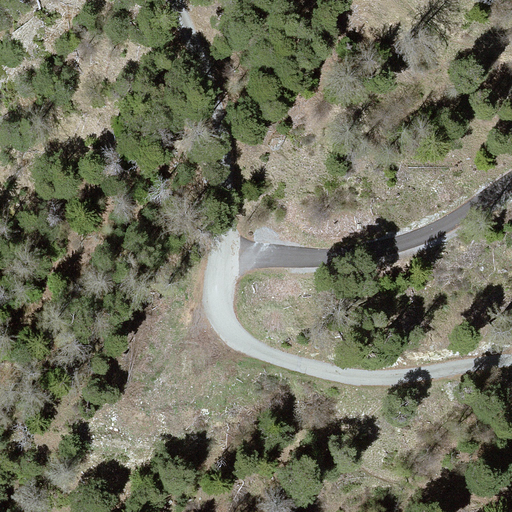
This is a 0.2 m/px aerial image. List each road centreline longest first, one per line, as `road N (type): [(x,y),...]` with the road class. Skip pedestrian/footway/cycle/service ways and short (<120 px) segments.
road 1 (unclassified): [(511,360),(341,375),(252,347),(227,324),(218,307),(223,133),(214,92),(169,0)]
road 2 (track): [(221,264),(302,262),(412,242),(511,181)]
